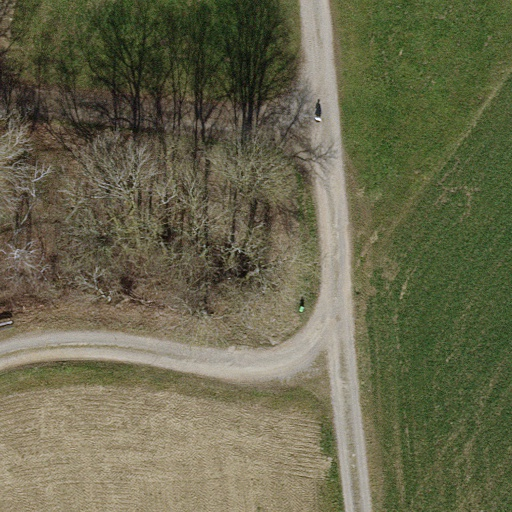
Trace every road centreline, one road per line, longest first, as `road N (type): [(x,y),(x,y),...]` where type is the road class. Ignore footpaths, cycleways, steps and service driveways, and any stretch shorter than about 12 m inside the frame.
road 1 (track): [(328,134),(363,511)]
road 2 (track): [(0,353),(93,340),(265,365),(344,362)]
road 3 (track): [(0,96),(328,134)]
road 4 (track): [(328,134),(315,0)]
